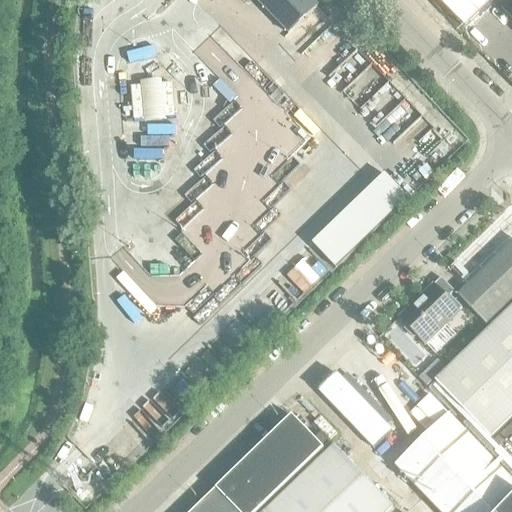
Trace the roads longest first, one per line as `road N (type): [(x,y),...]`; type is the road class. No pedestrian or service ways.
road 1 (unknown): [(187,27),(243,84),(254,143),(238,217),(201,276),(167,286),(134,261),(116,213),(167,174),(190,132),(185,45)]
road 2 (unclassified): [(130,511),(511,141)]
road 3 (unclassified): [(511,104),(414,0)]
